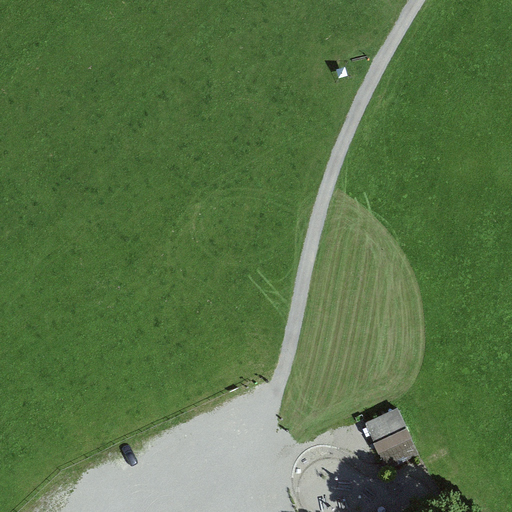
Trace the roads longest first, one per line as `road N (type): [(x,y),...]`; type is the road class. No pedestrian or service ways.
road 1 (track): [(422,0),(378,63),(341,144),(255,472),(225,511)]
road 2 (track): [(266,431),(102,511)]
